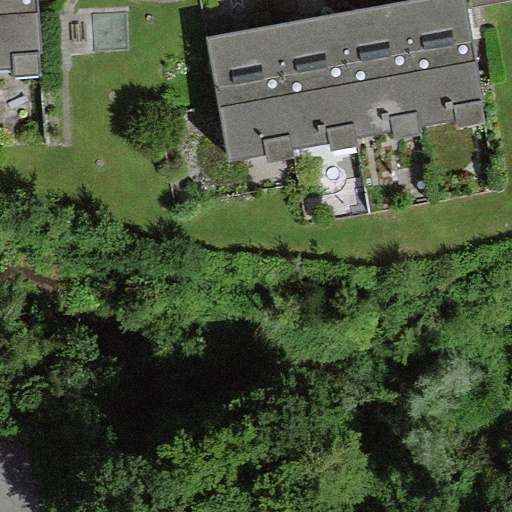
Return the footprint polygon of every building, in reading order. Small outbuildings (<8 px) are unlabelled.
[(35,0),(0,0),(0,75),(41,72),(35,0)] [(460,6),(398,16),(418,132),(480,122),(460,6)] [(398,16),(336,27),(356,143),(418,132),(398,16)] [(336,27),(273,38),(293,153),(356,143),(336,27)] [(273,38),(211,48),(231,164),(293,153),(273,38)]
